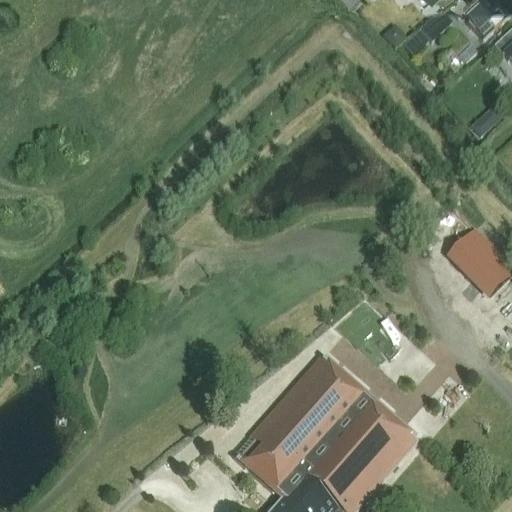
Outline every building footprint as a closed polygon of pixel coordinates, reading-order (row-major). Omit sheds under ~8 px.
[(471,0),(463,8),(464,9),(465,8),(476,20),(467,28),(482,45),(511,17),(497,1),(493,5),(490,7),(482,0),(471,0)] [(440,16),(419,35),(430,47),(451,28),(440,16)] [(511,68),(511,49),(502,59),(503,61),(504,60),(511,68)] [(478,126),(471,133),(480,143),(491,132),(486,127),(478,126)] [(469,244),(443,273),(485,310),(511,281),(469,244)] [(350,511),(414,442),(322,361),(233,462),(283,505),(276,511),(350,511)]
